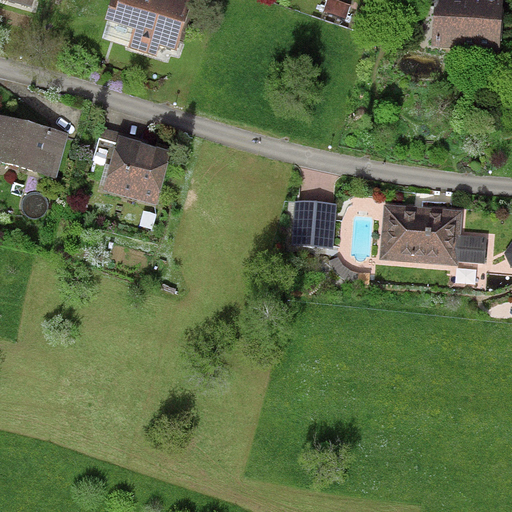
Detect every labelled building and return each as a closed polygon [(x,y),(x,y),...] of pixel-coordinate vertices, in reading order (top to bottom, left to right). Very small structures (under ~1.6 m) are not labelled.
[(0,0),(30,8),(32,0),(0,0)] [(169,3),(169,0),(121,0),(116,18),(133,23),(136,28),(132,38),(131,44),(135,52),(146,55),(153,51),(155,45),(173,51),(187,9),(169,3)] [(495,51),(498,8),(476,6),(470,0),(454,0),(435,17),(433,46),(495,51)] [(0,164),(51,179),(62,140),(0,123),(0,164)] [(152,204),(164,160),(119,148),(106,191),(152,204)] [(331,209),(306,208),(306,221),(330,221),(331,209)] [(482,265),(483,245),(453,242),(455,220),(387,215),(384,258),(451,264),(451,262),(482,265)]
